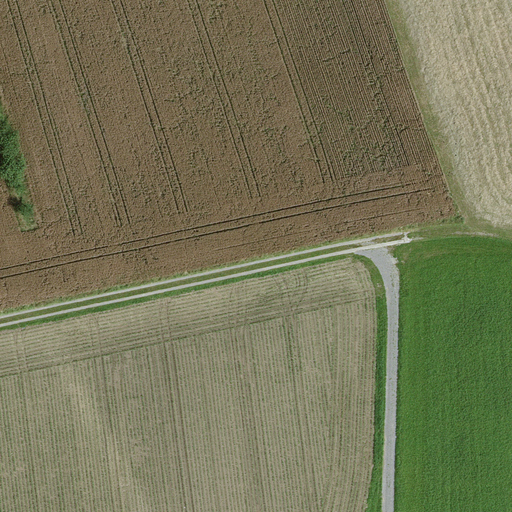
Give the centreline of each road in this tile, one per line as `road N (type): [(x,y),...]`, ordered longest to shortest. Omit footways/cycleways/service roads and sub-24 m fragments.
road 1 (track): [(0,322),(460,233)]
road 2 (track): [(368,246),(394,287),(388,511)]
